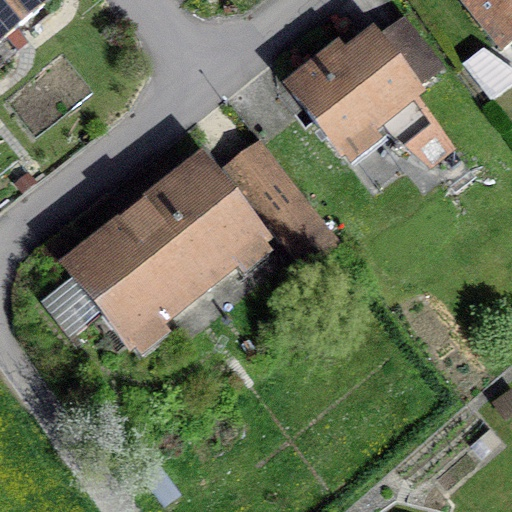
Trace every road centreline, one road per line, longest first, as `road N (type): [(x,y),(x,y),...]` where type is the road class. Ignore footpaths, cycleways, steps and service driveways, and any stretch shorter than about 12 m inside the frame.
road 1 (residential): [(209,90),(0,261)]
road 2 (residential): [(0,331),(9,357),(118,511)]
road 3 (residential): [(209,90),(328,0)]
